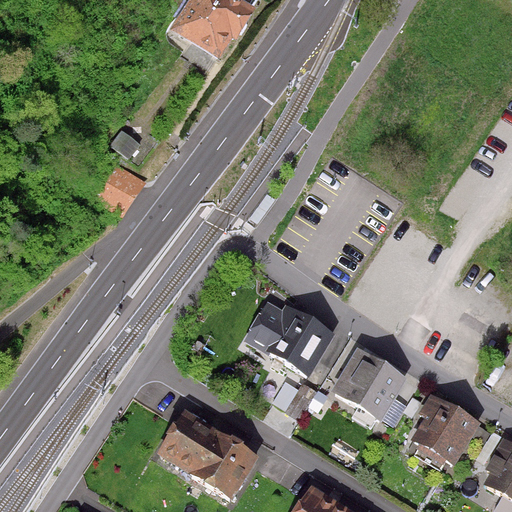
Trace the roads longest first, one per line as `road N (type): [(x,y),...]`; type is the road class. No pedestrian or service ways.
road 1 (residential): [(511,428),(253,249)]
road 2 (primary): [(327,0),(156,232)]
road 3 (residential): [(390,511),(146,359)]
road 4 (primary): [(156,232),(0,437)]
road 5 (unclassified): [(0,332),(100,249),(156,232)]
road 6 (residential): [(45,511),(146,359)]
road 7 (residential): [(146,359),(221,247),(253,249)]
